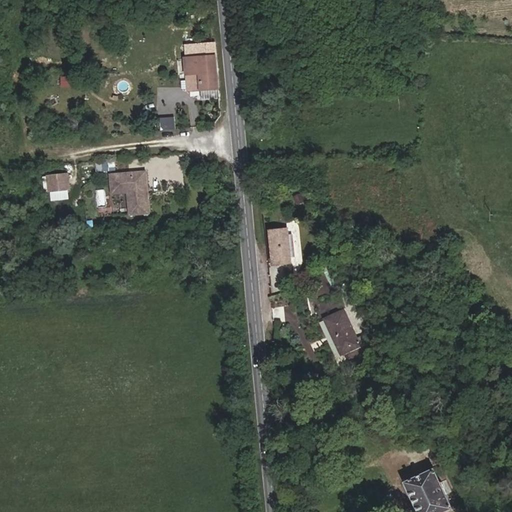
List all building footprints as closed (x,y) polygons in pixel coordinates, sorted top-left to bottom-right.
[(218,74),(216,45),(189,47),(190,59),(185,60),(186,75),(200,76),(201,76),(218,74)] [(202,90),(202,102),(221,100),(220,89),(218,74),(201,76),(202,90)] [(175,119),(161,120),(162,131),(175,130),(175,119)] [(147,173),(113,177),(114,196),(130,194),(132,217),(151,215),(147,173)] [(69,176),(49,178),(50,192),(70,191),(69,176)] [(273,266),(290,264),(286,231),(276,232),(275,228),(271,229),(271,233),(269,233),(273,266)] [(340,282),(335,271),(326,275),(332,286),(340,282)] [(357,338),(344,312),(325,322),(341,356),(360,346),(359,343),(363,341),(361,336),(357,338)] [(440,483),(446,481),(439,467),(405,483),(418,511),(448,511),(453,510),(446,496),(440,483)] [(452,494),(446,481),(440,483),(446,496),(452,494)]
